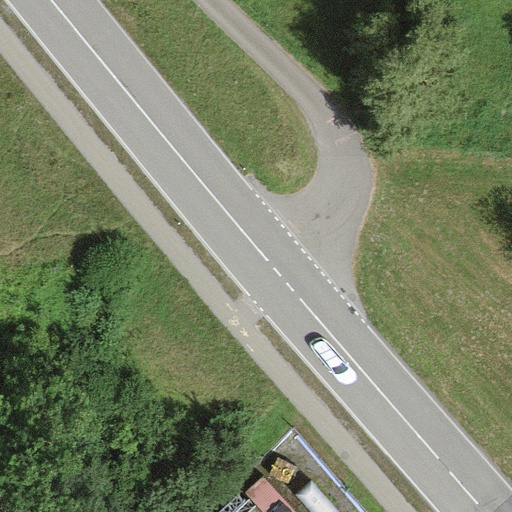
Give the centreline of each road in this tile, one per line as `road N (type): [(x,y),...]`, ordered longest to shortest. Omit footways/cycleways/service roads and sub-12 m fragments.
road 1 (primary): [(51,0),(488,511)]
road 2 (track): [(299,299),(339,223),(349,175),(336,138),(310,103),(211,0)]
